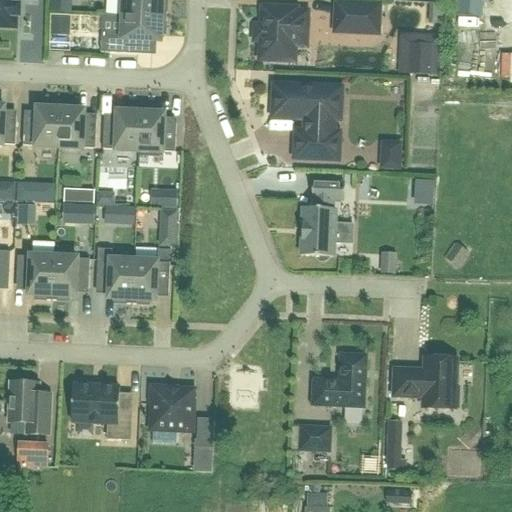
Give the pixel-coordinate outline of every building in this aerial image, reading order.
[(16,0),(0,0),(0,28),(10,29),(15,24),(16,18),(17,18),(18,17),(19,16),(19,15),(20,14),(20,13),(20,12),(20,11),(19,10),(18,9),(18,8),(17,8),(16,7),(16,0)] [(70,14),(70,0),(50,0),(50,13),(70,14)] [(123,0),(123,18),(168,20),(167,19),(168,3),(163,3),(163,0),(123,0)] [(457,0),(457,17),(481,18),(482,0),(457,0)] [(381,39),(382,4),(333,2),(332,37),(381,39)] [(306,49),(308,14),(297,14),(297,11),(263,9),(262,28),(256,28),(255,43),(261,43),(260,62),(294,64),(295,48),(306,49)] [(50,17),(50,31),(70,32),(71,18),(50,17)] [(103,17),(101,55),(151,57),(152,43),(161,43),(161,37),(166,37),(167,21),(168,21),(168,20),(123,18),(103,17)] [(410,46),(408,77),(430,78),(432,47),(410,46)] [(340,122),(341,90),(274,87),(273,119),(305,121),(305,134),(296,133),(295,160),(338,162),(339,135),(334,135),(335,122),(340,122)] [(59,150),(61,106),(44,106),(44,111),(38,110),(37,120),(24,119),(23,148),(36,148),(36,149),(59,150)] [(61,106),(59,150),(83,152),(83,151),(95,151),(97,122),(84,122),(85,112),(78,112),(79,107),(62,107),(62,106),(61,106)] [(0,147),(3,148),(3,147),(16,148),(17,119),(4,118),(5,109),(0,108),(0,147)] [(139,154),(141,109),(141,110),(124,109),(124,114),(117,114),(117,123),(104,123),(103,152),(116,152),(116,153),(139,154)] [(141,109),(139,154),(163,155),(163,154),(175,155),(177,126),(164,126),(164,116),(158,116),(158,111),(142,110),(142,109),(141,109)] [(401,173),(402,143),(381,142),(379,172),(401,173)] [(16,185),(0,184),(0,202),(15,203),(16,185)] [(18,185),(17,203),(32,204),(33,185),(18,185)] [(344,202),(345,186),(313,185),(312,201),(316,201),(316,211),(304,210),(302,258),(316,259),(318,262),(322,263),(325,263),(329,262),(332,259),(336,260),(338,212),(334,212),(334,201),(344,202)] [(79,192),(78,204),(93,205),(93,193),(79,192)] [(108,207),(108,195),(98,194),(97,206),(108,207)] [(36,208),(18,207),(17,219),(35,220),(36,208)] [(94,207),(78,207),(78,226),(93,227),(94,207)] [(134,208),(119,208),(119,226),(134,226),(134,208)] [(176,224),(177,212),(162,211),(162,223),(176,224)] [(137,250),(136,263),(155,264),(156,251),(137,250)] [(132,308),(134,263),(112,262),(112,252),(98,251),(97,291),(109,292),(109,301),(115,301),(115,306),(132,307),(131,308),(132,308)] [(0,286),(9,287),(11,254),(0,253),(0,286)] [(382,255),(381,275),(395,275),(396,256),(382,255)] [(52,304),(54,259),(31,258),(31,259),(18,258),(17,287),(29,288),(29,297),(35,297),(35,302),(52,303),(52,304)] [(54,259),(52,304),(53,304),(53,303),(69,304),(70,299),(76,299),(76,290),(89,290),(90,262),(78,261),(78,260),(54,259)] [(134,263),(132,308),(133,308),(133,307),(149,308),(150,303),(156,303),(156,294),(169,294),(170,265),(158,265),(158,264),(155,264),(136,263),(134,263)] [(365,410),(367,358),(341,357),(340,383),(314,382),(313,408),(365,410)] [(456,390),(457,362),(426,360),(425,375),(418,375),(418,372),(395,372),(393,399),(424,400),(424,410),(455,411),(455,409),(458,409),(459,390),(456,390)] [(49,437),(50,414),(51,397),(39,396),(39,386),(11,385),(10,425),(27,426),(27,436),(49,437)] [(132,443),(133,415),(119,415),(120,390),(74,388),(72,424),(108,425),(107,442),(132,443)] [(193,420),(194,393),(166,392),(166,390),(152,389),(151,407),(153,407),(152,431),(178,432),(188,433),(192,433),(193,420)] [(188,450),(187,473),(196,474),(212,475),(212,473),(214,421),(193,420),(192,433),(188,433),(187,450),(188,450)] [(332,428),(316,428),(299,427),(298,454),(331,455),(332,428)] [(13,465),(43,465),(43,443),(13,443),(13,465)] [(387,445),(386,472),(406,472),(407,462),(401,462),(401,446),(387,445)]
